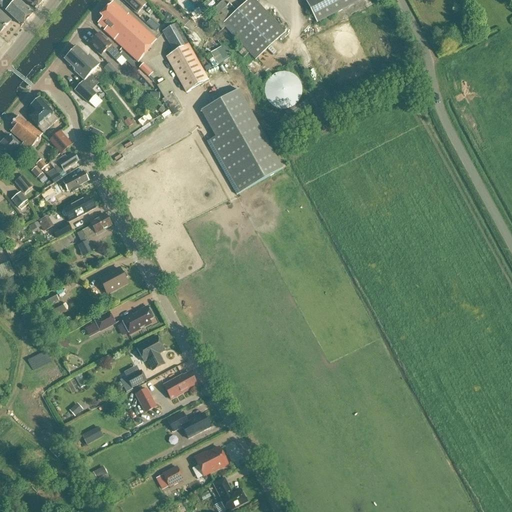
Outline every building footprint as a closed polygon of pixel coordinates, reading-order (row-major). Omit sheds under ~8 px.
[(23,0),(36,11),(45,0),(23,0)] [(122,0),(138,14),(146,6),(140,0),(122,0)] [(285,34),(253,0),(249,0),(237,12),(230,4),(227,7),(222,2),(211,12),(216,17),(212,21),(222,32),(225,29),(255,61),(285,34)] [(316,25),(360,2),(361,1),(360,0),(310,0),(305,3),(316,25)] [(22,27),(33,15),(17,1),(11,7),(6,3),(1,9),(22,27)] [(103,19),(97,25),(105,31),(104,32),(137,62),(156,42),(128,16),(127,17),(112,3),(100,17),(103,19)] [(198,19),(205,15),(201,9),(194,14),(198,19)] [(0,35),(11,24),(0,14),(0,35)] [(168,24),(171,19),(166,16),(163,21),(168,24)] [(186,94),(209,82),(176,25),(162,33),(174,54),(166,59),(186,94)] [(116,63),(121,58),(98,34),(89,44),(96,51),(95,52),(101,58),(106,52),(116,63)] [(220,48),(225,45),(222,39),(217,42),(220,48)] [(232,56),(225,46),(216,51),(223,61),(232,56)] [(248,55),(241,48),(237,52),(244,59),(248,55)] [(77,49),(71,55),(92,74),(93,73),(96,76),(99,72),(96,70),(99,66),(88,56),(87,58),(77,49)] [(71,55),(65,61),(75,71),(74,73),(84,82),(74,92),(87,105),(96,96),(92,92),(99,85),(90,77),(92,74),(71,55)] [(109,65),(104,70),(113,78),(117,74),(109,65)] [(153,74),(144,65),(139,69),(148,78),(153,74)] [(216,70),(222,81),(230,76),(225,66),(216,70)] [(269,76),(272,109),(304,107),(302,73),(269,76)] [(168,98),(178,92),(170,80),(160,86),(168,98)] [(238,91),(201,112),(215,138),(245,192),(283,171),(238,91)] [(43,135),(58,121),(52,114),(52,112),(50,109),(48,109),(40,100),(30,108),(35,114),(29,119),(43,135)] [(177,112),(175,107),(169,110),(172,115),(177,112)] [(29,152),(42,137),(18,118),(11,126),(15,129),(10,134),(23,144),(22,146),(29,152)] [(98,143),(102,136),(93,131),(89,138),(98,143)] [(61,156),(70,147),(65,141),(66,140),(60,133),(49,142),(61,156)] [(0,156),(10,167),(24,152),(8,136),(0,145),(0,156)] [(60,167),(54,170),(58,176),(78,163),(73,155),(64,161),(63,159),(57,162),(60,167)] [(37,166),(42,171),(47,167),(43,162),(37,166)] [(37,168),(31,173),(37,180),(43,174),(37,168)] [(78,187),(88,182),(84,174),(63,185),(67,193),(71,191),(72,194),(80,190),(78,187)] [(61,181),(58,176),(50,180),(54,185),(61,181)] [(23,196),(32,189),(23,178),(14,185),(23,196)] [(12,202),(18,209),(27,202),(21,194),(12,202)] [(77,220),(95,210),(89,197),(63,211),(63,212),(62,214),(64,217),(66,217),(69,223),(76,219),(77,220)] [(31,226),(34,232),(43,227),(46,232),(56,227),(50,216),(31,226)] [(93,253),(86,240),(96,234),(97,237),(105,233),(104,231),(111,227),(106,217),(90,225),(92,227),(78,235),(83,245),(77,248),(83,259),(93,253)] [(69,224),(53,233),(57,240),(73,232),(69,224)] [(17,243),(4,239),(2,246),(14,250),(17,243)] [(22,275),(33,269),(28,261),(17,267),(22,275)] [(127,285),(119,271),(100,281),(107,295),(127,285)] [(44,299),(46,303),(48,307),(58,301),(54,294),(44,299)] [(63,307),(47,315),(50,320),(66,312),(63,307)] [(149,322),(153,320),(147,308),(137,313),(137,315),(133,317),(132,316),(121,322),(123,325),(116,329),(120,338),(128,334),(130,337),(140,331),(140,330),(144,328),(145,329),(151,325),(149,322)] [(89,339),(100,333),(116,324),(111,313),(94,322),(95,325),(84,330),(89,339)] [(159,356),(164,353),(156,338),(136,349),(144,364),(147,362),(152,372),(165,366),(159,356)] [(58,347),(68,350),(70,342),(60,339),(58,347)] [(131,389),(146,381),(141,372),(126,380),(131,389)] [(189,390),(195,386),(189,375),(183,378),(182,377),(164,387),(171,401),(189,391),(189,390)] [(144,415),(156,408),(146,390),(135,397),(144,415)] [(77,405),(69,412),(75,418),(83,411),(77,405)] [(211,429),(203,415),(187,423),(182,414),(167,422),(173,434),(182,429),(188,441),(211,429)] [(98,428),(82,436),(87,447),(103,438),(98,428)] [(227,466),(219,450),(206,456),(205,454),(194,460),(204,478),(227,466)] [(169,489),(184,482),(177,468),(162,476),(169,489)] [(102,477),(99,471),(94,474),(93,474),(97,480),(102,477)] [(224,480),(213,486),(221,501),(219,502),(224,511),(231,511),(247,504),(245,500),(246,498),(244,495),(242,495),(240,491),(232,495),(224,480)]
